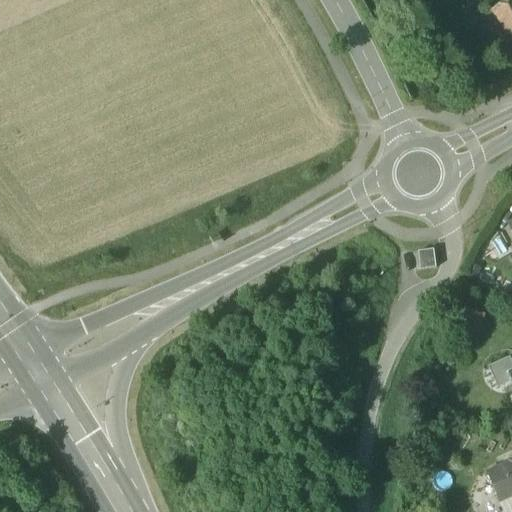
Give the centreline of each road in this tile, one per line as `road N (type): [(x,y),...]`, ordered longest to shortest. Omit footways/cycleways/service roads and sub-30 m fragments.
road 1 (unclassified): [(436,205),(454,248),(446,281),(402,301),(378,367),(363,511)]
road 2 (secondary): [(291,238),(26,355)]
road 3 (primary): [(139,511),(118,431),(120,386),(155,326)]
road 4 (unclassified): [(405,145),(332,0)]
road 5 (secondary): [(155,326),(291,238)]
road 6 (primary): [(124,511),(47,387)]
road 7 (secondary): [(47,387),(155,326)]
